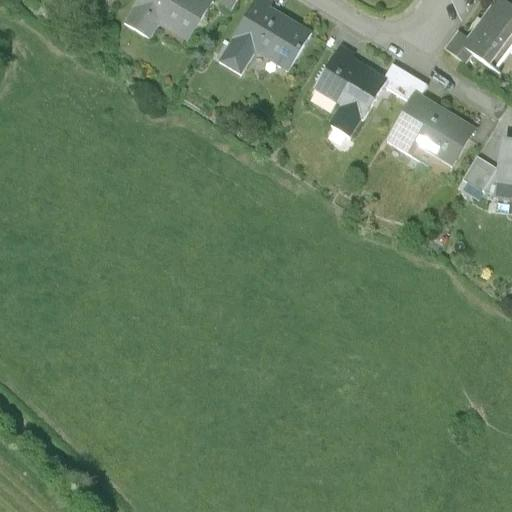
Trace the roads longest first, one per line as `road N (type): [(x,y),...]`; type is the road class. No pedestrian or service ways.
road 1 (residential): [(441,0),(403,53),(316,0)]
road 2 (track): [(0,407),(107,511)]
